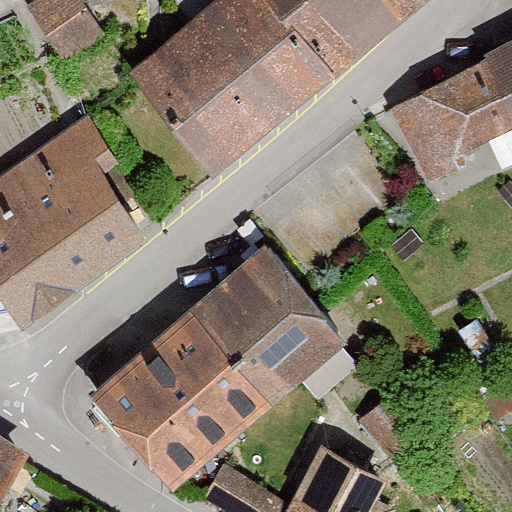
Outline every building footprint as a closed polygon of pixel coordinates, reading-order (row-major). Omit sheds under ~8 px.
[(32,0),(27,4),(66,55),(102,28),(81,0),(32,0)] [(209,0),(127,73),(210,167),(398,0),(209,0)] [(511,35),(389,97),(429,176),(466,158),(458,143),(511,115),(511,35)] [(0,208),(1,210),(0,209),(0,288),(21,318),(143,232),(98,170),(116,157),(86,115),(0,175),(0,208)] [(96,388),(174,477),(344,330),(267,241),(96,388)] [(0,321),(21,318),(0,288),(0,321)] [(358,511),(381,470),(323,440),(285,511),(358,511)] [(0,481),(15,457),(0,449),(0,481)]
